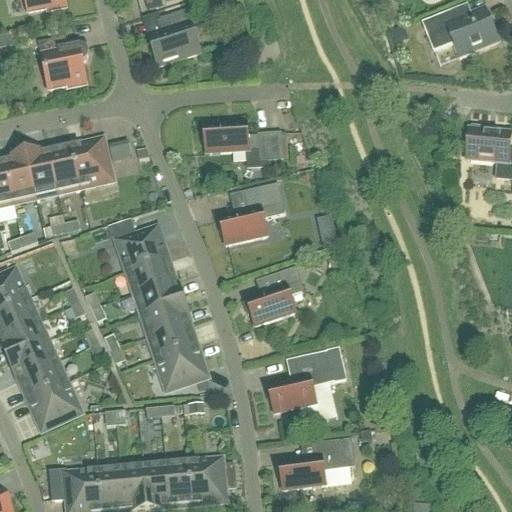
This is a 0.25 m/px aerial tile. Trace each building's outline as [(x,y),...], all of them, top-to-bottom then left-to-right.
[(24,0),(28,18),(47,14),(48,16),(67,13),(64,0),(24,0)] [(460,64),(472,59),(471,57),(498,46),(486,16),(456,28),(452,16),(422,27),(434,57),(454,49),(460,64)] [(191,30),(186,17),(157,26),(158,27),(162,26),(166,38),(149,43),(161,81),(163,81),(160,72),(209,56),(208,55),(201,57),(192,29),(191,30)] [(68,94),(88,90),(83,68),(85,67),(87,66),(88,64),(88,63),(89,62),(89,60),(89,59),(88,58),(88,56),(87,55),(86,54),(84,53),(83,52),(81,52),(79,52),(68,55),(65,43),(39,48),(49,96),(68,92),(68,94)] [(248,128),(205,131),(205,134),(202,134),(203,146),(206,146),(207,159),(250,156),(250,155),(259,154),(260,167),(284,166),(282,138),(258,139),(259,141),(249,142),(248,128)] [(472,134),(470,134),(467,165),(498,168),(496,184),(511,185),(511,154),(511,155),(511,140),(511,137),(485,135),(485,132),(472,131),(472,134)] [(80,193),(112,186),(103,145),(71,153),(80,193)] [(49,158),(58,198),(80,193),(71,153),(49,158)] [(148,154),(138,157),(140,166),(150,164),(148,154)] [(45,159),(45,157),(26,162),(36,203),(58,198),(49,158),(45,159)] [(8,166),(8,167),(5,168),(14,208),(36,203),(26,162),(8,166)] [(5,168),(2,169),(0,168),(0,211),(14,208),(5,168)] [(223,238),(226,251),(268,242),(265,225),(286,220),(279,189),(245,197),(249,216),(220,223),(220,226),(217,227),(220,239),(223,238)] [(65,229),(68,239),(82,236),(79,226),(65,229)] [(132,226),(113,233),(117,244),(136,237),(132,226)] [(65,229),(52,232),(54,242),(68,239),(65,229)] [(168,265),(158,234),(118,247),(129,278),(168,265)] [(22,244),(26,253),(39,248),(35,239),(22,244)] [(22,244),(9,248),(13,258),(26,253),(22,244)] [(129,278),(136,300),(175,287),(168,265),(129,278)] [(251,319),(255,332),(296,318),(291,302),(305,297),(297,273),(270,282),(275,295),(246,305),(247,308),(244,309),(248,320),(251,319)] [(15,276),(0,283),(0,319),(29,306),(15,276)] [(136,300),(143,321),(143,322),(184,308),(178,290),(176,290),(175,287),(136,300)] [(66,299),(71,311),(81,307),(75,294),(66,299)] [(101,311),(96,298),(86,303),(92,316),(101,311)] [(0,341),(1,344),(39,327),(29,306),(0,319),(0,341)] [(71,311),(77,324),(87,320),(81,307),(71,311)] [(188,326),(190,326),(184,308),(143,322),(150,343),(189,330),(188,326)] [(107,324),(101,311),(92,316),(98,329),(107,324)] [(3,347),(1,348),(9,365),(48,347),(39,327),(1,344),(3,347)] [(189,330),(150,343),(157,364),(197,351),(189,330)] [(100,348),(94,336),(84,340),(90,353),(100,348)] [(112,357),(121,353),(115,340),(105,345),(112,357)] [(19,386),(58,368),(48,347),(9,365),(19,386)] [(106,361),(100,348),(90,353),(96,366),(106,361)] [(168,396),(207,382),(197,351),(157,364),(168,396)] [(112,357),(118,370),(127,366),(121,353),(112,357)] [(272,406),(275,420),(317,410),(313,393),(335,388),(347,385),(340,354),(328,357),(293,365),(298,385),(268,391),(269,395),(266,395),(269,407),(272,406)] [(25,398),(26,397),(30,406),(67,389),(58,368),(19,386),(25,398)] [(43,436),(81,418),(67,389),(30,406),(43,436)] [(189,409),(190,420),(204,418),(203,408),(189,409)] [(175,411),(161,413),(162,423),(176,422),(175,411)] [(148,424),(162,423),(161,413),(147,414),(148,424)] [(117,431),(128,430),(126,416),(116,417),(117,431)] [(108,432),(117,431),(116,417),(106,418),(108,432)] [(372,437),(361,438),(362,447),(373,446),(372,437)] [(284,496),(327,491),(327,490),(347,488),(352,486),(354,481),(353,473),(356,473),(352,444),(314,449),(316,463),(280,468),(280,471),(277,471),(279,483),(282,483),(284,496)] [(222,470),(222,465),(189,468),(193,509),(226,506),(225,495),(234,494),(232,469),(222,470)] [(193,509),(189,468),(167,470),(171,511),(193,509)] [(167,470),(144,473),(147,511),(166,511),(167,511),(171,511),(167,470)] [(147,511),(144,473),(122,475),(125,511),(147,511)] [(69,511),(102,511),(99,477),(68,480),(67,475),(50,476),(52,506),(69,505),(69,511)] [(125,511),(122,475),(99,477),(102,511),(125,511)]
